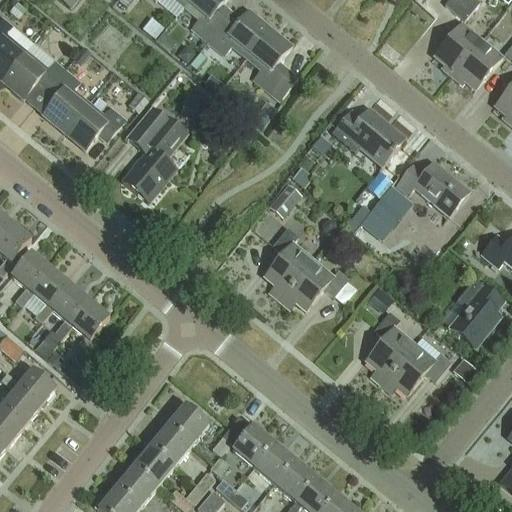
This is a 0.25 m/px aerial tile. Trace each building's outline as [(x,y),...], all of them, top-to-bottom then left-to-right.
[(60,0),(72,9),(79,0),(60,0)] [(170,0),(185,11),(193,0),(153,0),(157,3),(159,0),(170,0)] [(209,46),(233,16),(224,9),(230,0),(193,0),(185,11),(199,23),(191,32),(209,46)] [(464,27),(479,9),(468,0),(453,0),(448,6),(444,11),(464,27)] [(247,62),(271,32),(250,15),(243,24),(233,16),(209,46),(226,59),(232,50),(247,62)] [(0,84),(3,87),(28,57),(27,56),(34,48),(3,23),(0,26),(0,84)] [(452,82),(482,46),(462,29),(432,66),(452,82)] [(280,67),(293,50),(271,32),(247,62),(268,80),(261,89),(271,97),(280,105),(299,82),(280,67)] [(473,99),(503,63),(482,46),(452,82),(473,99)] [(187,67),(195,59),(186,52),(179,60),(187,67)] [(83,68),(91,59),(83,53),(76,62),(83,68)] [(46,96),(65,74),(56,67),(49,75),(28,57),(3,87),(25,105),(37,89),(46,96)] [(196,76),(206,63),(200,58),(190,71),(196,76)] [(64,138),(88,108),(75,97),(82,89),(65,74),(46,96),(55,103),(42,119),(64,138)] [(511,131),(511,92),(493,116),(511,131)] [(138,118),(148,107),(138,99),(129,111),(138,118)] [(88,108),(64,138),(86,156),(99,140),(107,147),(126,125),(112,113),(105,122),(88,108)] [(148,208),(176,174),(165,164),(185,140),(171,128),(153,113),(127,144),(144,159),(122,186),(148,208)] [(383,173),(406,145),(370,115),(362,125),(351,116),(332,139),(356,159),(360,154),(383,173)] [(449,223),(470,198),(435,169),(425,181),(413,171),(396,191),(408,201),(414,194),(449,223)] [(392,187),(380,178),(367,193),(380,203),(392,187)] [(283,224),(302,201),(288,190),(269,213),(283,224)] [(384,244),(409,214),(389,197),(381,206),(382,207),(376,214),(372,218),(371,217),(363,226),(384,244)] [(0,245),(13,231),(0,220),(0,245)] [(331,226),(326,226),(323,230),(324,235),(328,238),(332,237),(335,234),(335,229),(331,226)] [(0,245),(0,260),(6,265),(0,271),(0,281),(2,284),(14,270),(13,270),(32,247),(13,231),(0,245)] [(280,306),(314,265),(293,248),(299,241),(288,232),(273,251),(284,260),(265,282),(275,290),(269,297),(280,306)] [(511,275),(511,243),(507,249),(498,241),(482,259),(499,273),(503,268),(511,275)] [(31,259),(11,283),(26,295),(15,307),(22,313),(33,300),(31,299),(51,276),(31,259)] [(334,302),(349,283),(338,274),(333,281),(314,265),(280,306),(290,314),(296,307),(306,316),(325,294),(334,302)] [(50,315),(70,292),(51,276),(31,299),(33,300),(45,311),(34,323),(41,329),(52,316),(50,315)] [(496,318),(505,307),(475,283),(458,304),(466,310),(448,331),(476,354),(502,324),(496,318)] [(69,330),(89,308),(70,292),(50,315),(52,316),(64,326),(53,339),(49,336),(41,345),(52,355),(71,332),(69,330)] [(90,347),(109,324),(89,308),(69,330),(71,332),(84,342),(73,356),(80,362),(91,348),(90,347)] [(382,390),(416,349),(395,332),(400,325),(389,316),(373,334),(383,343),(365,364),(376,373),(370,380),(382,390)] [(25,356),(7,341),(0,349),(0,354),(16,368),(25,356)] [(42,349),(36,356),(44,363),(50,355),(42,349)] [(436,387),(451,368),(441,359),(435,366),(416,349),(382,390),(392,399),(398,392),(408,400),(426,378),(436,387)] [(63,367),(54,359),(49,365),(58,373),(63,367)] [(468,390),(478,379),(469,371),(459,382),(468,390)] [(6,379),(1,386),(14,397),(15,395),(39,415),(55,396),(32,376),(20,390),(6,379)] [(0,406),(0,416),(23,435),(39,415),(15,395),(14,397),(3,410),(0,406)] [(164,429),(168,433),(192,452),(210,431),(186,411),(176,423),(172,420),(164,429)] [(0,448),(7,454),(23,435),(0,416),(0,448)] [(256,428),(233,456),(253,473),(274,449),(263,439),(266,436),(256,428)] [(155,440),(146,451),(150,454),(174,474),(192,452),(168,433),(159,444),(155,440)] [(511,439),(509,443),(511,445),(511,473),(500,488),(511,497),(511,439)] [(222,460),(231,449),(223,442),(214,453),(222,460)] [(277,445),(274,449),(253,473),(274,490),(294,466),(283,457),(286,453),(277,445)] [(137,462),(129,471),(133,474),(157,494),(174,474),(150,454),(141,465),(137,462)] [(297,462),(294,466),(274,490),(295,508),(315,483),(304,474),(307,470),(297,462)] [(119,482),(112,491),(116,494),(137,511),(142,511),(157,494),(133,474),(124,486),(119,482)] [(196,491),(204,498),(214,486),(206,479),(196,491)] [(291,511),(325,511),(336,500),(325,491),(328,488),(318,480),(315,483),(291,511)] [(235,495),(223,485),(216,494),(228,504),(235,495)] [(178,511),(192,511),(204,498),(196,491),(186,503),(177,496),(170,504),(178,511)] [(103,502),(94,511),(137,511),(116,494),(107,505),(103,502)] [(242,511),(247,506),(235,495),(228,504),(237,511),(242,511)] [(339,496),(336,500),(325,511),(350,511),(346,508),(349,505),(339,496)] [(222,511),(225,508),(213,498),(200,511),(222,511)]
